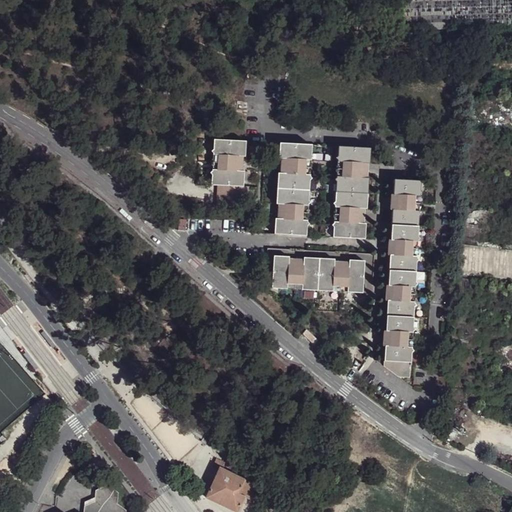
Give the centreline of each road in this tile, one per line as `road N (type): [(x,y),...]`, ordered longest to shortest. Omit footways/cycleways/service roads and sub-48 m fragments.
road 1 (residential): [(511,481),(388,423),(119,197),(0,111)]
road 2 (tertiary): [(0,263),(108,400)]
road 3 (residential): [(27,511),(70,434),(108,400)]
road 4 (tertiary): [(108,400),(187,511)]
